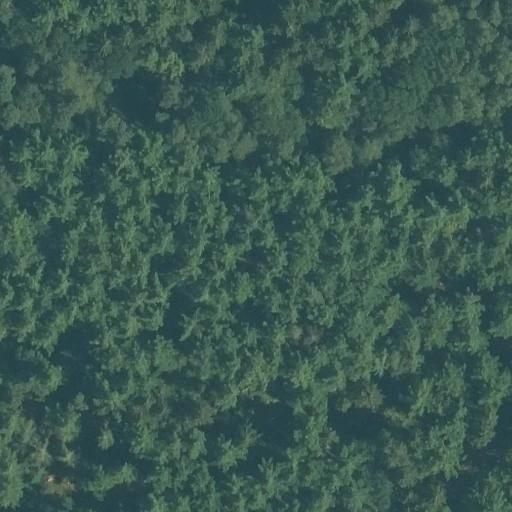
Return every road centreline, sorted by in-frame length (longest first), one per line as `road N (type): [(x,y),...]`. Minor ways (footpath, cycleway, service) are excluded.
road 1 (track): [(350,511),(385,119)]
road 2 (track): [(0,53),(385,119)]
road 3 (track): [(401,0),(385,119)]
